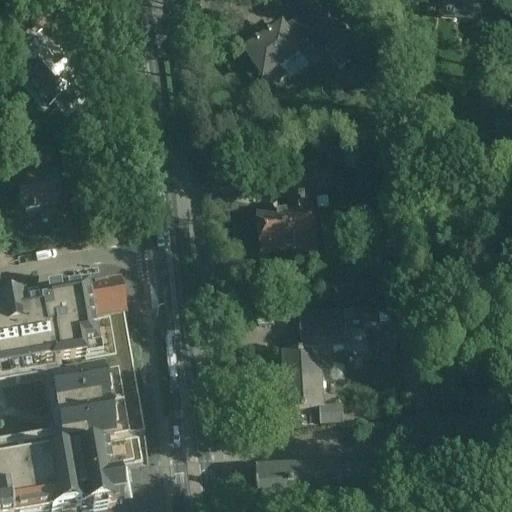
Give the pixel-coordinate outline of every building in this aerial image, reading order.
[(289,25),(302,44),(317,33),(328,48),(325,50),(339,70),(353,61),(355,64),(365,52),(335,10),(340,6),(335,0),(294,0),(304,15),(289,25)] [(440,0),(441,5),(483,8),(483,15),(504,16),(504,0),(440,0)] [(13,7),(0,10),(0,22),(16,19),(13,7)] [(302,44),(289,25),(272,38),(264,27),(251,36),(259,47),(249,54),(256,64),(252,67),(268,91),(286,78),(281,71),(287,67),(285,64),(299,54),(295,49),(302,44)] [(31,63),(19,73),(48,108),(59,99),(68,111),(81,100),(72,89),(74,87),(65,76),(68,74),(57,60),(55,62),(46,52),(43,54),(34,42),(22,52),(31,63)] [(386,69),(358,67),(357,90),(385,92),(386,69)] [(481,92),(480,113),(497,113),(497,93),(481,92)] [(483,152),(470,152),(469,165),(483,166),(483,152)] [(28,156),(12,158),(21,210),(24,209),(25,213),(39,211),(39,207),(59,204),(55,177),(32,181),(28,156)] [(260,219),(256,223),(257,228),(261,231),(263,253),(294,250),(295,255),(315,253),(311,206),(308,207),(307,192),(330,190),(328,169),(285,173),(288,212),(259,215),(260,219)] [(410,252),(388,254),(391,280),(377,281),(378,299),(414,295),(410,252)] [(0,511),(55,511),(81,508),(81,509),(82,509),(83,511),(94,510),(94,507),(105,505),(106,508),(112,507),(117,506),(115,499),(122,498),(119,480),(117,480),(116,471),(118,471),(127,470),(147,466),(142,436),(143,436),(122,318),(122,316),(123,316),(117,283),(82,289),(82,292),(56,297),(56,299),(48,300),(47,298),(22,303),(22,301),(19,302),(19,303),(8,305),(8,304),(6,304),(6,306),(0,306),(0,511)] [(301,347),(319,349),(348,347),(345,311),(300,314),(301,347)] [(319,349),(301,347),(294,348),(294,354),(282,355),(285,410),(320,408),(323,406),(319,349)] [(345,405),(323,406),(320,408),(321,427),(347,425),(345,405)] [(373,462),(257,470),(260,508),(375,501),(373,462)]
